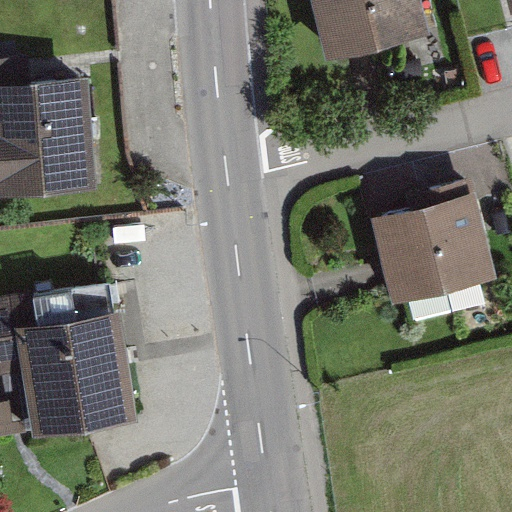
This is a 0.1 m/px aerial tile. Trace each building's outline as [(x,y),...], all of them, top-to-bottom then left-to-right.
[(429,0),(323,0),(338,56),(437,32),(429,0)] [(0,189),(104,179),(96,75),(0,84),(0,189)] [(484,190),(382,215),(401,294),(503,269),(484,190)] [(144,412),(126,306),(22,323),(17,293),(0,295),(0,368),(23,365),(34,430),(144,412)] [(0,434),(17,432),(13,398),(0,399),(0,434)]
